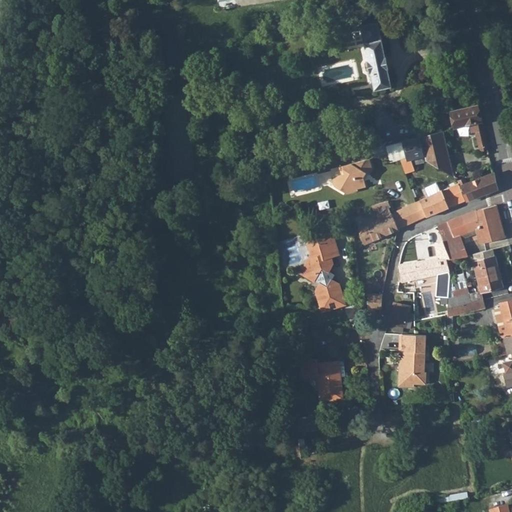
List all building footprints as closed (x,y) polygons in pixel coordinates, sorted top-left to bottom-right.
[(379,23),(362,26),(375,90),(392,87),(379,23)] [(477,105),(452,111),(456,125),(456,128),(475,123),(482,150),(489,148),(479,105),(477,105)] [(420,137),(424,156),(425,159),(445,171),(449,165),(452,166),(444,134),(443,131),(420,137)] [(420,137),(389,146),(391,155),(393,162),(404,159),(408,158),(409,160),(424,156),(420,137)] [(375,145),(376,149),(388,146),(387,142),(383,140),(377,141),(375,145)] [(334,184),(347,192),(358,189),(358,187),(367,185),(364,175),(366,171),(369,173),(372,166),(371,160),(355,164),(354,162),(340,165),(342,173),(332,175),(334,184)] [(449,165),(445,171),(456,178),(460,172),(452,166),(449,165)] [(464,173),(458,179),(467,201),(499,189),(495,174),(469,184),(464,173)] [(430,193),(439,191),(438,184),(429,186),(430,193)] [(456,184),(442,190),(449,208),(463,202),(456,184)] [(442,190),(421,200),(427,217),(449,208),(442,190)] [(415,203),(408,206),(414,223),(427,217),(421,200),(415,203)] [(471,212),(437,226),(439,233),(451,229),(454,238),(442,242),(447,259),(468,256),(462,235),(477,229),(480,245),(507,237),(500,203),(471,212)] [(408,206),(392,213),(399,229),(414,223),(408,206)] [(392,213),(390,207),(367,218),(369,223),(360,227),(361,236),(365,244),(375,240),(399,229),(392,213)] [(320,242),(311,245),(313,254),(302,274),(322,285),(318,292),(323,312),(346,305),(341,286),(333,280),(330,272),(335,265),(332,257),(341,255),(334,232),(319,236),(320,242)] [(319,236),(310,239),(311,245),(320,242),(319,236)] [(451,271),(447,259),(439,260),(438,258),(431,259),(430,254),(418,256),(419,261),(400,264),(404,281),(442,275),(442,278),(453,276),(451,271)] [(496,256),(474,261),(482,292),(504,287),(496,256)] [(370,293),(369,308),(384,309),(385,294),(370,293)] [(472,294),(455,298),(451,308),(474,302),(472,294)] [(451,308),(449,317),(487,308),(485,299),(474,302),(451,308)] [(511,300),(499,304),(500,308),(508,338),(511,336),(511,300)] [(395,301),(389,323),(407,327),(413,306),(395,301)] [(500,308),(495,310),(499,332),(501,339),(503,339),(508,338),(500,308)] [(44,341),(48,313),(34,311),(30,339),(44,341)] [(416,334),(405,333),(404,350),(402,350),(402,366),(404,366),(403,385),(415,386),(416,378),(416,346),(416,334)] [(429,334),(416,334),(416,346),(416,378),(415,386),(417,386),(417,383),(418,383),(429,383),(429,371),(428,371),(429,334)] [(336,355),(300,359),(302,375),(314,373),(317,399),(341,396),(336,355)] [(456,408),(436,412),(441,443),(449,494),(469,490),(461,439),(456,408)] [(318,414),(296,417),(297,430),(319,427),(318,414)] [(468,493),(429,498),(429,504),(468,499),(468,493)]
